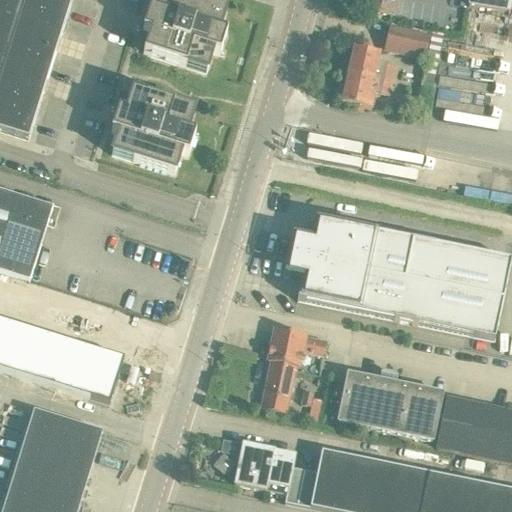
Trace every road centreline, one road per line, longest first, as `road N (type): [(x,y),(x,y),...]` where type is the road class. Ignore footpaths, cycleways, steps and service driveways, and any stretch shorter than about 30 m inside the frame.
road 1 (unclassified): [(147,511),(254,166)]
road 2 (unknown): [(209,313),(511,376)]
road 3 (unclassified): [(254,166),(511,223)]
road 4 (unknown): [(167,450),(37,406),(0,405)]
road 5 (unclassified): [(254,166),(304,0)]
